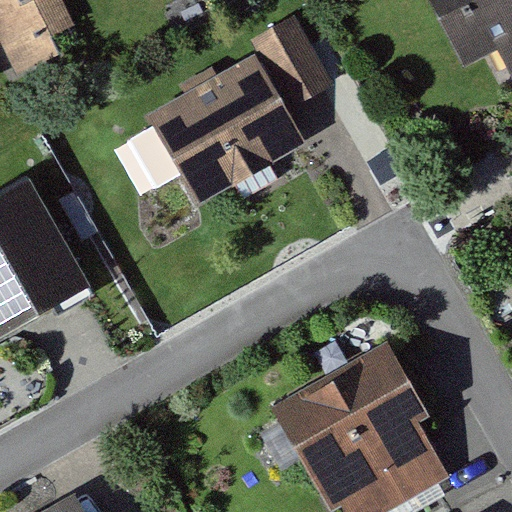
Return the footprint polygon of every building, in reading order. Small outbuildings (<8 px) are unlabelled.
[(0,0),(11,20),(51,0),(0,0)] [(511,63),(511,0),(457,0),(493,73),(511,63)] [(269,71),(165,122),(207,206),(310,155),(269,71)] [(44,193),(0,214),(0,347),(97,300),(44,193)] [(391,511),(444,486),(380,357),(293,399),(349,511),(391,511)] [(109,511),(104,501),(82,511),(109,511)]
